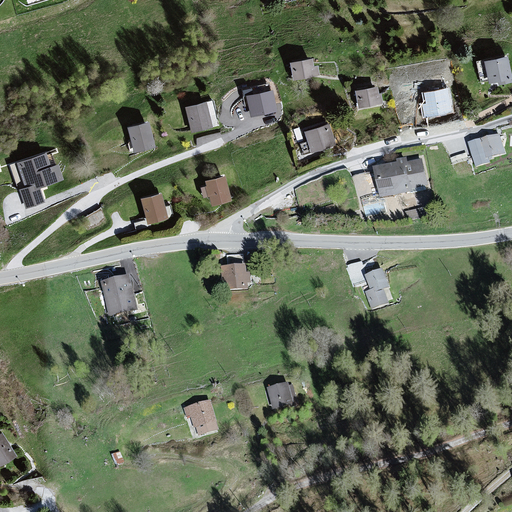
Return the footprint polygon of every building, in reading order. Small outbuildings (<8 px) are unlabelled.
[(511,78),(506,55),(483,59),(489,83),(511,78)] [(310,58),(288,62),(292,82),(317,76),(315,65),(311,66),(310,58)] [(375,85),(353,90),(357,110),(379,105),(375,85)] [(453,113),(448,88),(424,92),(426,103),(422,104),(424,118),(453,113)] [(272,89),(246,97),(251,118),(277,111),(272,89)] [(204,101),(184,108),(190,134),(210,129),(204,101)] [(147,121),(126,126),(134,154),(154,148),(147,121)] [(329,124),(301,133),(309,155),(336,146),(329,124)] [(490,161),(507,156),(502,138),(470,147),(477,168),(491,165),(490,161)] [(46,152),(15,163),(23,186),(17,190),(22,208),(42,201),(37,188),(62,180),(58,165),(50,167),(46,152)] [(428,187),(423,164),(401,169),(399,166),(375,171),(380,201),(412,193),(412,190),(428,187)] [(222,176),(204,180),(212,206),(229,201),(222,176)] [(159,193),(140,197),(148,224),(166,218),(159,193)] [(243,264),(221,266),(223,283),(228,283),(228,288),(245,286),(243,264)] [(388,291),(382,272),(364,279),(369,291),(363,293),(369,310),(387,305),(383,292),(388,291)] [(130,280),(101,285),(106,319),(136,312),(130,280)] [(289,385),(267,391),(272,412),(295,406),(289,385)] [(209,403),(183,411),(183,419),(191,417),(197,438),(217,432),(209,403)] [(18,461),(0,433),(0,469),(0,470),(18,461)]
